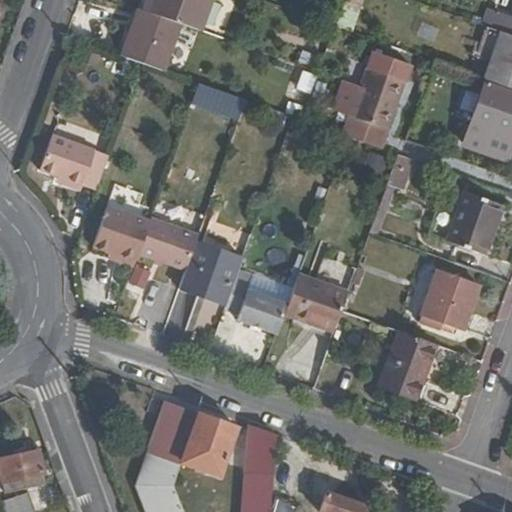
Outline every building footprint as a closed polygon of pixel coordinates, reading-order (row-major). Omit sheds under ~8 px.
[(149,0),(146,10),(159,14),(178,21),(198,28),(209,0),(149,0)] [(356,24),(361,0),(344,0),(340,20),(356,24)] [(122,55),(138,61),(161,69),(178,21),(159,14),(146,10),(139,7),(122,55)] [(484,79),(511,89),(511,35),(508,34),(501,32),(484,79)] [(61,47),(81,54),(86,41),(65,34),(61,47)] [(405,83),(368,69),(350,116),(388,130),(405,83)] [(301,71),(295,91),(310,95),(316,75),(301,71)] [(511,93),(487,85),(465,146),(481,151),(482,146),(510,156),(511,151),(511,136),(511,135),(511,93)] [(80,186),(93,191),(106,155),(48,133),(35,169),(56,177),(80,186)] [(508,161),(510,156),(482,146),(481,151),(508,161)] [(403,188),(413,158),(398,153),(387,182),(403,188)] [(77,193),(80,186),(56,177),(54,184),(77,193)] [(504,204),(464,190),(447,239),(486,254),(504,204)] [(119,261),(133,267),(138,253),(149,221),(110,207),(95,247),(113,253),(121,256),(119,261)] [(138,253),(186,270),(197,240),(198,236),(150,220),(149,221),(138,253)] [(180,289),(227,305),(237,278),(244,257),(197,240),(186,270),(180,289)] [(111,259),(119,261),(121,256),(113,253),(111,259)] [(480,285),(440,271),(423,316),(464,331),(480,285)] [(308,278),(298,274),(288,304),(285,314),(294,317),(308,278)] [(278,333),(285,314),(288,304),(250,291),(252,284),(237,278),(227,305),(226,308),(241,314),(240,319),(278,333)] [(342,311),(348,293),(308,278),(294,317),(335,332),(342,311)] [(430,366),(437,345),(388,327),(383,341),(395,345),(379,387),(421,402),(427,383),(430,384),(431,380),(420,376),(425,364),(430,366)] [(184,458),(199,411),(167,399),(150,446),(184,458)] [(239,425),(199,411),(184,458),(221,472),(239,425)] [(273,490),(278,433),(251,423),(245,511),(271,511),(273,490)] [(187,511),(176,481),(184,458),(150,446),(137,482),(148,511),(187,511)] [(0,458),(5,478),(44,470),(39,450),(0,458)] [(44,470),(5,478),(8,491),(47,483),(44,470)] [(271,511),(272,511),(293,511),(298,499),(273,490),(271,511)] [(329,511),(363,511),(367,503),(330,490),(322,509),(329,511)] [(10,511),(40,511),(32,491),(7,500),(10,511)]
